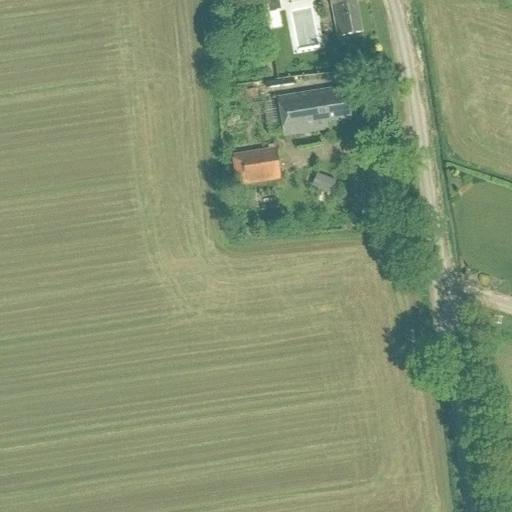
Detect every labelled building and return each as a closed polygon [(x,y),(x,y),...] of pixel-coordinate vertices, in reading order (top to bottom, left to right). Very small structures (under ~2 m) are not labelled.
[(329,0),(337,37),(361,32),(354,0),(329,0)] [(285,138),(327,131),(326,123),(350,119),(345,88),(278,99),(285,138)] [(246,101),(258,100),(257,91),(245,92),(246,101)] [(264,130),(275,129),(273,111),(262,113),(264,130)] [(238,188),(280,181),(275,149),(233,156),(238,188)] [(317,175),(312,188),(331,196),(336,183),(317,175)]
